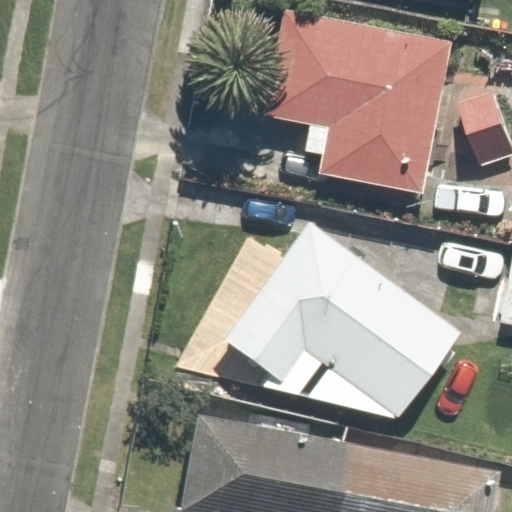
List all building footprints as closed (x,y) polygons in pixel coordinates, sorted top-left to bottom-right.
[(416,186),(447,40),(269,2),(248,103),(325,119),(315,165),(416,186)] [(511,136),(503,88),(459,96),(472,166),(511,158),(511,136)] [(383,415),(445,333),(298,224),(207,347),(265,390),(383,415)] [(511,243),(506,243),(497,313),(511,314),(511,243)] [(479,511),(488,471),(186,412),(167,508),(187,511),(479,511)]
